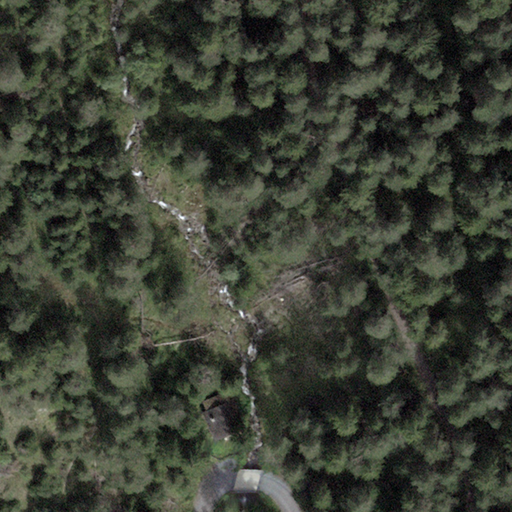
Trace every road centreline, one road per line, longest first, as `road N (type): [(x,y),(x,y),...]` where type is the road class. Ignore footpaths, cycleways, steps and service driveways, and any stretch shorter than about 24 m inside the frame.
road 1 (track): [(305,0),(301,23),(328,133),(399,315),(448,412),(474,511)]
road 2 (track): [(290,511),(269,483),(230,480),(209,492),(201,511)]
